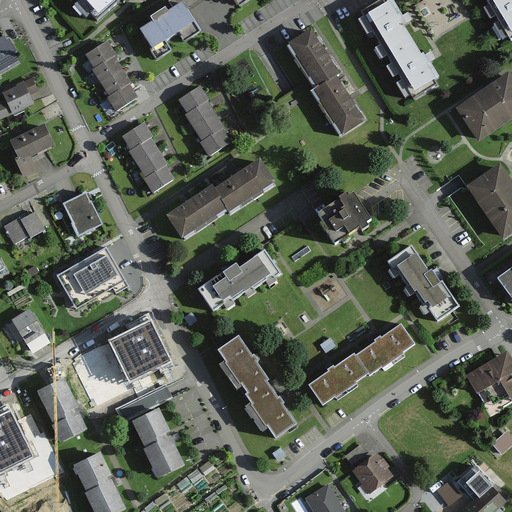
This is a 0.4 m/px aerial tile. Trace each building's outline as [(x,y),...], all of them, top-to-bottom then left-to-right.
[(79,0),(94,16),(112,0),(79,0)] [(511,0),(486,0),(509,36),(511,34),(511,0)] [(390,2),(364,17),(387,56),(412,41),(390,2)] [(195,29),(180,6),(136,33),(150,56),(195,29)] [(309,33),(289,47),(315,87),(332,76),(336,74),(309,33)] [(0,75),(18,65),(2,38),(0,39),(0,75)] [(107,40),(86,55),(94,68),(92,70),(109,96),(107,97),(116,111),(138,96),(129,83),(132,82),(115,56),(117,54),(107,40)] [(412,41),(387,56),(409,94),(434,80),(412,41)] [(363,122),(332,76),(315,87),(310,91),(341,137),(363,122)] [(511,81),(509,76),(457,111),(478,142),(511,119),(511,81)] [(37,93),(32,81),(1,94),(4,102),(0,103),(0,119),(32,106),(28,97),(37,93)] [(199,92),(178,104),(210,156),(231,144),(199,92)] [(44,124),(10,140),(18,157),(15,159),(24,177),(37,170),(30,156),(54,144),(44,124)] [(146,129),(125,141),(156,193),(177,181),(146,129)] [(262,163),(217,193),(229,211),(233,217),(278,188),(262,163)] [(511,184),(500,167),(468,188),(505,241),(511,235),(511,184)] [(214,188),(169,218),(184,241),(229,211),(217,193),(214,188)] [(87,193),(61,205),(78,240),(103,227),(87,193)] [(355,195),(321,218),(340,246),(374,223),(355,195)] [(34,213),(5,229),(15,249),(45,233),(34,213)] [(437,290),(411,251),(390,266),(393,272),(390,274),(394,280),(399,276),(409,290),(406,292),(410,298),(415,295),(425,309),(422,311),(426,317),(431,313),(438,323),(458,309),(442,286),(437,290)] [(106,252),(59,279),(77,310),(124,282),(106,252)] [(278,276),(263,253),(198,294),(213,318),(278,276)] [(511,271),(498,282),(511,300),(511,271)] [(28,314),(10,324),(24,348),(42,338),(28,314)] [(152,319),(109,340),(130,382),(173,361),(152,319)] [(414,347),(400,327),(354,358),(367,378),(414,347)] [(237,339),(215,354),(245,397),(267,382),(237,339)] [(511,364),(505,354),(468,377),(494,418),(511,406),(511,364)] [(367,378),(354,358),(307,389),(321,409),(367,378)] [(62,381),(35,394),(59,445),(86,432),(62,381)] [(267,382),(245,397),(275,441),(297,425),(267,382)] [(12,410),(0,415),(0,473),(34,458),(12,410)] [(158,412),(131,424),(156,479),(183,467),(158,412)] [(511,435),(493,452),(511,473),(511,435)] [(353,465),(368,454),(361,446),(347,457),(353,465)] [(391,474),(375,455),(350,475),(367,495),(391,474)] [(101,456),(73,468),(93,511),(123,511),(127,511),(101,456)] [(350,511),(330,480),(308,494),(318,511),(350,511)] [(481,496),(466,511),(467,511),(496,511),(507,501),(487,483),(478,493),(481,496)]
